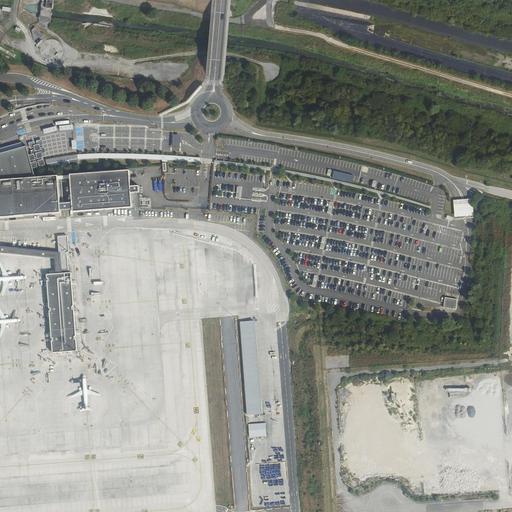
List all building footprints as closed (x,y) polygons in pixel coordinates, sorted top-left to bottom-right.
[(30,33),(38,41),(44,36),(36,28),(30,33)] [(80,128),(76,129),(76,140),(73,140),(74,150),(81,149),(80,128)] [(32,165),(27,146),(0,153),(0,252),(54,258),(56,274),(47,275),(47,278),(48,278),(49,281),(47,281),(49,309),(51,308),(51,311),(50,311),(52,338),(53,338),(53,341),(52,341),(53,353),(77,351),(76,339),(75,339),(75,337),(76,336),(74,309),(73,309),(72,307),(74,306),(72,279),(71,280),(71,276),(71,273),(62,274),(61,253),(0,246),(0,217),(61,213),(61,210),(73,209),(73,212),(132,208),(129,170),(99,173),(70,175),(58,176),(36,178),(33,170),(32,165)] [(472,199),(453,200),(455,217),(474,216),(472,199)] [(457,300),(445,298),(444,307),(456,309),(457,300)] [(257,322),(242,323),(249,416),(264,415),(257,322)] [(266,424),(249,425),(250,439),(268,437),(266,424)]
